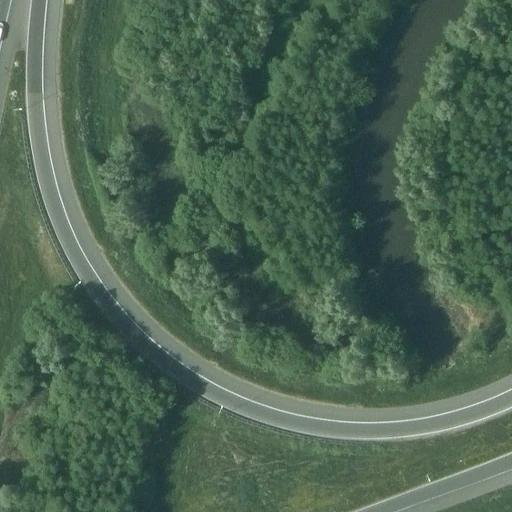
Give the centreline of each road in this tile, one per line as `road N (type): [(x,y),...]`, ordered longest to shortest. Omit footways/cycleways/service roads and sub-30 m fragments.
road 1 (motorway): [(511,398),(424,428),(309,427),(229,402),(143,345),(88,281),(55,206),(37,118),(39,0)]
road 2 (motorway): [(374,511),(511,461)]
